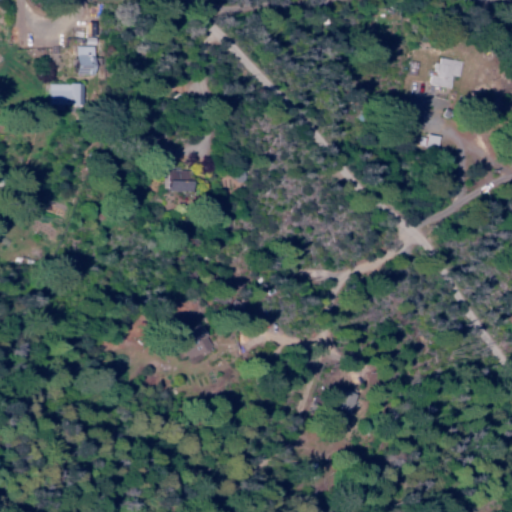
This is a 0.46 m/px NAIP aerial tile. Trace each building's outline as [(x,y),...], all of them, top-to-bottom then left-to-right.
[(92,47),(73,46),(73,74),(92,75),(92,47)] [(448,89),(450,76),(458,77),(460,61),(433,57),(429,86),(448,89)] [(81,84),(45,84),(45,104),(81,105),(81,84)] [(188,192),(189,171),(165,170),(164,191),(188,192)] [(188,363),(211,352),(198,324),(175,335),(188,363)] [(356,391),(347,387),(346,391),(338,388),(329,412),(345,418),(356,391)]
